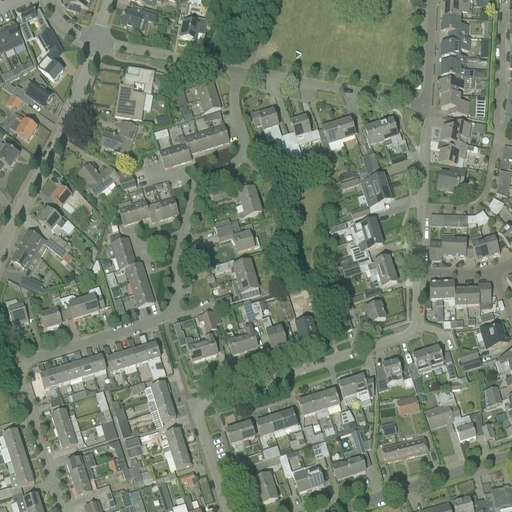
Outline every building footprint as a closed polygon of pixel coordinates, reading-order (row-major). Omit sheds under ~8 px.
[(64,0),(63,7),(65,12),(75,15),(77,9),(80,9),(87,12),(90,0),(64,0)] [(443,14),(442,21),(459,22),(459,15),(467,16),(468,3),(454,2),(454,8),(441,7),(441,14),(443,14)] [(32,10),(17,16),(20,22),(17,23),(16,22),(16,23),(25,45),(33,41),(26,25),(36,21),(40,30),(44,28),(41,20),(42,20),(37,10),(38,14),(34,15),(32,10)] [(158,17),(141,12),(139,18),(125,13),(120,28),(137,34),(141,22),(155,26),(158,17)] [(183,24),(180,40),(196,44),(197,37),(204,38),(207,23),(197,21),(196,25),(191,24),(191,26),(183,24)] [(459,22),(442,21),(442,28),(440,27),(440,34),(452,35),(452,41),(453,41),(466,41),(466,29),(459,28),(459,22)] [(4,30),(13,52),(23,47),(14,25),(4,30)] [(0,31),(0,47),(4,56),(13,52),(4,30),(0,31)] [(47,59),(37,69),(38,71),(53,84),(63,73),(53,65),(62,54),(50,32),(49,32),(46,33),(47,34),(42,36),(49,49),(43,52),(47,59)] [(441,60),(448,60),(458,60),(458,53),(467,54),(468,41),(466,41),(453,41),(453,46),(441,46),(441,60)] [(480,61),(488,61),(488,43),(480,43),(480,61)] [(448,60),(447,65),(441,65),(441,79),(451,79),(466,80),(466,79),(473,79),(473,73),(464,72),(465,60),(458,60),(448,60)] [(27,65),(21,68),(21,69),(23,74),(29,70),(27,65)] [(129,89),(128,95),(145,97),(145,98),(150,99),(153,84),(154,74),(139,72),(138,79),(124,76),(122,88),(129,89)] [(485,80),(485,72),(473,72),(473,80),(485,80)] [(16,90),(11,97),(21,104),(27,108),(31,102),(43,110),(47,105),(48,106),(52,100),(50,99),(51,98),(44,93),(46,89),(38,79),(33,87),(26,97),(21,94),(16,90)] [(439,98),(441,98),(456,99),(456,98),(456,92),(465,93),(466,80),(451,79),(451,85),(439,84),(439,98)] [(195,89),(200,103),(216,98),(212,84),(195,89)] [(122,88),(119,87),(113,119),(141,124),(145,98),(145,97),(128,95),(129,89),(122,88)] [(176,94),(180,109),(186,107),(185,103),(186,102),(183,92),(176,94)] [(11,97),(4,107),(15,114),(21,104),(11,97)] [(216,98),(200,103),(204,116),(220,111),(216,98)] [(441,98),(441,111),(452,112),(452,118),(462,118),(467,119),(467,106),(458,105),(459,99),(456,98),(456,99),(441,98)] [(255,130),(261,128),(263,134),(264,134),(267,145),(275,143),(275,144),(282,142),(281,139),(277,130),(278,130),(272,113),(265,116),(265,113),(251,117),(255,130)] [(15,136),(19,139),(27,144),(36,131),(31,127),(32,125),(26,121),(25,123),(18,118),(9,131),(15,136)] [(168,125),(166,118),(156,121),(157,128),(168,125)] [(503,124),(502,131),(511,132),(511,119),(504,118),(503,124)] [(304,120),(290,125),(293,135),(295,142),(303,139),(306,146),(320,142),(319,140),(317,133),(310,136),(307,129),(304,120)] [(349,122),(336,127),(341,143),(354,139),(352,132),(349,122)] [(379,127),(378,127),(383,143),(389,141),(391,148),(401,145),(398,136),(395,136),(391,123),(384,125),(384,124),(378,126),(379,127)] [(440,144),(448,146),(457,147),(458,140),(467,141),(469,127),(451,124),(450,131),(442,130),(440,144)] [(100,148),(109,151),(114,153),(113,155),(127,159),(136,130),(130,128),(120,125),(118,132),(120,133),(118,140),(104,135),(100,148)] [(328,129),(322,131),(325,138),(329,153),(330,154),(343,150),(341,143),(336,127),(334,127),(333,126),(328,127),(328,129)] [(364,132),(367,141),(370,148),(383,143),(378,127),(377,127),(376,126),(371,128),(371,129),(364,132)] [(224,129),(210,133),(215,149),(229,145),(224,129)] [(168,140),(166,133),(159,135),(162,142),(168,140)] [(210,133),(197,137),(202,153),(215,149),(210,133)] [(197,137),(183,141),(185,147),(186,147),(189,158),(202,153),(197,137)] [(296,166),(290,148),(286,137),(281,139),(282,142),(275,144),(278,154),(284,152),(289,168),(296,166)] [(0,173),(4,167),(9,171),(18,157),(5,149),(0,145),(0,173)] [(297,146),(290,148),(296,166),(302,163),(297,148),(297,146)] [(437,166),(447,168),(455,169),(456,161),(463,162),(465,152),(476,154),(477,151),(457,147),(448,146),(446,154),(440,153),(437,166)] [(186,147),(185,147),(172,151),(177,168),(191,163),(189,158),(186,147)] [(511,151),(504,150),(503,154),(502,161),(511,162),(511,151)] [(172,151),(159,155),(164,172),(177,168),(172,151)] [(329,153),(324,155),(324,156),(328,169),(334,168),(330,154),(329,153)] [(328,169),(324,156),(321,157),(323,163),(320,164),(322,169),(320,170),(321,172),(328,169)] [(374,156),(367,158),(372,174),(379,172),(374,156)] [(372,174),(367,158),(361,160),(366,176),(372,174)] [(402,158),(393,161),(389,162),(391,169),(404,164),(402,158)] [(500,171),(507,172),(508,162),(502,161),(500,171)] [(89,167),(78,176),(88,188),(86,189),(95,200),(117,181),(122,193),(135,189),(132,179),(120,172),(115,177),(109,170),(98,179),(89,167)] [(456,196),(458,188),(461,189),(464,173),(450,171),(449,178),(439,176),(436,192),(456,196)] [(499,174),(497,187),(508,189),(510,176),(499,174)] [(362,191),(364,198),(389,190),(386,179),(383,180),(383,178),(361,186),(363,191),(362,191)] [(352,181),(340,185),(341,191),(354,187),(354,188),(360,186),(358,179),(352,181)] [(236,189),(238,196),(237,196),(241,208),(257,204),(253,191),(251,192),(249,185),(236,189)] [(497,187),(495,196),(506,200),(508,189),(497,187)] [(61,190),(51,202),(61,211),(65,206),(78,216),(84,219),(91,210),(87,205),(75,192),(71,198),(61,190)] [(389,190),(364,198),(366,205),(367,205),(369,210),(391,203),(390,202),(393,201),(389,190)] [(227,200),(224,193),(211,197),(213,204),(227,200)] [(494,196),(492,201),(502,205),(504,200),(494,196)] [(173,201),(160,206),(165,222),(178,218),(173,201)] [(493,201),(488,210),(497,218),(503,207),(493,201)] [(145,204),(131,208),(137,224),(149,220),(147,210),(145,204)] [(236,209),(236,210),(239,222),(245,220),(245,221),(261,216),(257,204),(241,208),(236,209)] [(160,206),(147,210),(149,220),(151,226),(165,222),(160,206)] [(118,212),(120,219),(123,229),(137,224),(131,208),(118,212)] [(366,210),(350,215),(352,223),(369,218),(366,210)] [(38,224),(46,230),(51,234),(57,239),(63,232),(61,231),(65,227),(60,223),(60,222),(47,212),(38,224)] [(482,214),(474,219),(478,230),(488,223),(482,214)] [(429,229),(430,229),(442,230),(442,218),(430,218),(429,229)] [(442,218),(442,230),(454,230),(454,219),(442,218)] [(454,219),(454,230),(466,230),(467,219),(454,219)] [(361,234),(363,240),(378,236),(374,223),(352,230),(354,236),(361,234)] [(330,236),(346,231),(344,225),(328,231),(330,236)] [(228,226),(215,230),(217,237),(230,233),(230,232),(228,226)] [(251,227),(244,229),(246,235),(253,233),(251,227)] [(498,239),(493,240),(497,253),(506,248),(508,250),(511,246),(511,236),(508,232),(508,231),(505,229),(496,237),(498,239)] [(230,233),(217,237),(219,243),(219,245),(232,241),(237,256),(244,254),(253,251),(251,242),(249,236),(241,238),(239,230),(238,230),(230,232),(230,233)] [(27,234),(19,250),(35,258),(42,246),(43,243),(36,239),(27,234)] [(53,236),(49,242),(67,255),(71,250),(53,236)] [(358,244),(360,248),(358,249),(348,253),(350,259),(351,259),(353,265),(357,263),(367,260),(365,253),(382,248),(378,236),(363,240),(364,242),(358,244)] [(465,248),(465,260),(474,260),(475,264),(487,261),(482,244),(480,238),(466,243),(465,248)] [(493,240),(482,244),(487,261),(499,257),(497,253),(493,240)] [(111,247),(115,260),(131,255),(127,241),(111,247)] [(46,245),(44,248),(46,249),(52,254),(68,267),(73,260),(67,255),(49,242),(46,245)] [(441,242),(441,245),(440,260),(441,260),(453,260),(453,243),(441,242)] [(453,243),(453,260),(465,261),(465,260),(465,248),(466,243),(453,243)] [(441,245),(430,245),(429,245),(428,263),(441,264),(441,260),(440,260),(441,245)] [(19,250),(10,265),(19,269),(26,273),(35,258),(19,250)] [(89,254),(94,258),(97,253),(92,250),(89,254)] [(131,255),(115,260),(119,273),(125,272),(135,268),(131,255)] [(332,265),(334,271),(353,265),(351,259),(350,259),(332,265)] [(388,261),(366,268),(366,267),(358,268),(360,274),(368,273),(370,280),(392,273),(388,261)] [(102,264),(103,271),(111,269),(110,262),(102,264)] [(80,272),(85,276),(92,267),(87,263),(80,272)] [(95,263),(92,273),(93,274),(93,276),(98,274),(97,273),(100,272),(97,263),(95,263)] [(357,263),(353,265),(334,271),(336,277),(359,269),(357,263)] [(233,264),(222,267),(212,270),(215,277),(230,273),(231,276),(235,275),(237,283),(254,278),(249,264),(234,269),(233,264)] [(135,268),(125,272),(129,284),(145,279),(141,266),(135,268)] [(18,287),(23,273),(18,270),(12,284),(18,287)] [(74,274),(80,281),(84,277),(77,271),(74,274)] [(371,293),(363,295),(363,297),(351,301),(353,307),(365,303),(380,298),(378,291),(396,285),(392,273),(370,280),(372,286),(369,287),(371,293)] [(206,279),(208,286),(215,284),(213,277),(206,279)] [(254,278),(237,283),(241,297),(237,298),(239,303),(259,297),(254,278)] [(145,279),(129,284),(133,298),(149,292),(145,279)] [(23,280),(20,287),(29,291),(38,295),(43,297),(51,294),(45,292),(40,290),(41,288),(32,284),(28,282),(23,280)] [(453,284),(441,285),(441,303),(442,303),(447,303),(448,308),(453,308),(454,308),(453,292),(453,284)] [(423,300),(423,312),(429,312),(429,304),(435,303),(436,309),(442,308),(442,303),(441,303),(441,285),(429,286),(429,300),(423,300)] [(477,287),(477,291),(478,306),(490,305),(489,287),(477,287)] [(117,288),(110,290),(113,300),(114,300),(120,298),(117,288)] [(89,300),(81,303),(86,319),(98,315),(97,313),(105,311),(98,291),(90,293),(88,296),(89,300)] [(465,291),(453,292),(454,308),(453,308),(453,310),(466,309),(465,291)] [(477,291),(465,291),(466,309),(478,309),(478,306),(477,291)] [(149,292),(133,298),(137,311),(154,306),(149,292)] [(279,298),(281,303),(284,313),(287,323),(294,321),(291,311),(286,296),(279,298)] [(213,303),(214,304),(216,311),(231,306),(228,298),(213,303)] [(68,299),(60,302),(62,311),(63,311),(69,309),(73,323),(86,319),(81,303),(76,304),(75,301),(74,299),(69,299),(68,299)] [(367,319),(358,322),(360,329),(385,322),(380,306),(379,306),(377,299),(365,303),(367,310),(365,311),(367,319)] [(28,301),(26,302),(16,305),(18,310),(7,313),(13,331),(28,326),(26,319),(33,317),(28,301)] [(48,315),(40,318),(44,332),(45,331),(46,333),(53,331),(52,329),(60,327),(59,324),(66,322),(63,311),(62,311),(60,302),(59,302),(59,301),(54,302),(55,305),(53,305),(54,308),(48,310),(47,312),(48,315)] [(120,302),(114,303),(116,310),(122,308),(120,302)] [(125,314),(132,312),(129,303),(122,305),(125,314)] [(243,305),(242,306),(249,328),(256,326),(255,322),(253,316),(250,307),(249,303),(243,305)] [(264,303),(250,307),(253,316),(255,322),(262,319),(260,313),(267,311),(264,303)] [(345,309),(338,311),(346,334),(352,332),(345,309)] [(220,326),(216,314),(211,315),(216,333),(216,332),(215,328),(220,326)] [(216,332),(210,316),(196,320),(198,325),(204,324),(207,332),(210,334),(216,332)] [(479,320),(481,326),(493,322),(491,316),(479,320)] [(262,322),(268,342),(271,352),(285,347),(284,342),(285,342),(284,340),(283,341),(280,331),(272,333),(268,320),(262,322)] [(294,323),(297,333),(300,343),(315,338),(310,322),(303,324),(302,321),(294,323)] [(182,333),(181,334),(178,326),(173,328),(180,349),(186,347),(192,366),(205,362),(200,347),(197,340),(191,342),(190,340),(185,341),(182,333)] [(479,331),(483,343),(485,351),(489,349),(489,350),(507,345),(505,338),(504,339),(500,329),(487,333),(486,329),(479,331)] [(246,339),(240,341),(244,356),(257,352),(250,330),(244,332),(246,339)] [(206,345),(200,347),(205,362),(217,358),(212,343),(217,342),(215,335),(214,334),(210,336),(210,335),(204,337),(206,345)] [(225,338),(229,350),(232,360),(244,356),(240,341),(234,343),(231,336),(225,338)] [(155,347),(143,350),(147,365),(153,383),(165,379),(163,373),(156,375),(153,363),(160,361),(155,347)] [(430,353),(425,354),(431,373),(443,369),(445,369),(449,383),(456,381),(448,355),(439,357),(436,348),(430,350),(430,353)] [(143,350),(130,354),(135,369),(147,365),(143,350)] [(459,358),(461,366),(477,360),(475,353),(459,358)] [(130,354),(118,358),(123,373),(135,369),(130,354)] [(431,373),(425,354),(419,356),(418,354),(411,356),(415,368),(418,377),(431,373)] [(511,356),(497,361),(498,365),(494,366),(498,376),(508,373),(511,371),(511,356)] [(106,362),(109,371),(111,376),(123,373),(118,358),(106,362)] [(101,359),(88,363),(93,377),(105,373),(101,359)] [(477,360),(461,366),(464,374),(480,369),(477,360)] [(88,363),(76,366),(81,381),(93,377),(88,363)] [(384,375),(376,378),(378,395),(387,392),(386,387),(402,382),(396,363),(382,368),(384,375)] [(76,366),(64,370),(69,385),(81,381),(76,366)] [(64,370),(52,374),(57,389),(69,385),(64,370)] [(57,389),(52,374),(40,378),(45,393),(57,389)] [(354,381),(350,382),(355,398),(357,405),(373,400),(372,382),(364,384),(362,378),(362,379),(361,377),(354,379),(354,381)] [(109,380),(113,391),(118,390),(116,384),(115,385),(113,379),(109,380)] [(411,380),(403,382),(405,390),(412,389),(411,380)] [(496,390),(484,393),(482,394),(481,388),(484,387),(482,381),(477,383),(479,389),(479,404),(485,402),(498,398),(496,390)] [(350,382),(338,386),(341,396),(343,402),(343,401),(345,406),(346,408),(357,405),(355,398),(350,382)] [(418,383),(411,385),(415,398),(423,397),(418,383)] [(103,387),(104,394),(112,392),(111,385),(103,387)] [(143,386),(130,390),(132,397),(144,393),(146,393),(145,391),(143,386)] [(155,389),(150,390),(154,402),(168,398),(167,396),(170,395),(168,390),(166,390),(164,386),(155,389)] [(326,395),(322,397),(327,412),(339,408),(334,393),(333,393),(331,391),(327,393),(326,395)] [(85,393),(79,395),(81,402),(87,400),(85,393)] [(451,393),(441,394),(447,412),(448,411),(452,422),(453,424),(460,445),(475,440),(473,433),(474,433),(475,429),(481,427),(480,414),(468,419),(460,421),(451,393)] [(424,415),(426,420),(429,429),(436,427),(437,429),(453,424),(452,422),(448,411),(447,412),(441,394),(433,395),(438,410),(424,415)] [(108,412),(103,395),(95,397),(101,414),(102,414),(108,412)] [(322,397),(310,400),(315,416),(327,412),(322,397)] [(168,398),(154,402),(157,414),(172,409),(168,398)] [(498,398),(485,402),(485,411),(501,406),(498,398)] [(419,414),(416,399),(396,404),(399,419),(419,414)] [(298,404),(301,414),(303,420),(315,416),(310,400),(298,404)] [(61,401),(59,401),(49,404),(51,411),(63,408),(61,401)] [(117,403),(111,405),(114,414),(120,412),(117,403)] [(172,409),(157,414),(161,426),(166,424),(175,421),(172,409)] [(120,412),(114,414),(118,426),(124,424),(127,423),(123,411),(120,412)] [(97,416),(100,428),(112,424),(108,412),(102,414),(101,414),(97,416)] [(284,416),(280,417),(285,433),(286,436),(289,435),(290,434),(289,431),(297,429),(292,414),(291,414),(291,412),(283,414),(284,416)] [(74,418),(67,420),(65,413),(51,418),(54,429),(68,425),(75,423),(74,418)] [(280,417),(268,421),(273,437),(285,433),(280,417)] [(256,425),(259,434),(261,441),(273,437),(268,421),(256,425)] [(323,430),(326,439),(334,436),(330,422),(327,423),(329,429),(323,430)] [(68,425),(54,429),(58,441),(79,435),(75,423),(69,425),(68,425)] [(124,424),(118,426),(123,441),(123,442),(132,439),(127,423),(124,424)] [(354,423),(347,426),(351,436),(352,436),(358,434),(363,432),(362,428),(365,427),(364,424),(358,425),(360,429),(356,430),(354,423)] [(112,424),(100,428),(94,430),(97,439),(103,437),(106,444),(117,440),(112,424)] [(249,425),(237,429),(242,444),(242,445),(244,450),(249,449),(247,443),(254,440),(249,425)] [(347,426),(341,427),(343,434),(334,437),(336,441),(351,436),(347,426)] [(394,436),(391,427),(381,429),(383,438),(394,436)] [(490,428),(482,430),(486,443),(494,440),(490,428)] [(242,444),(237,429),(225,433),(230,448),(242,445),(242,444)] [(311,429),(303,431),(308,445),(322,441),(320,433),(315,434),(316,438),(314,438),(311,429)] [(2,438),(6,451),(21,447),(17,433),(2,438)] [(165,438),(160,441),(163,451),(168,449),(183,445),(182,443),(184,442),(181,434),(179,435),(179,433),(169,436),(165,437),(165,438)] [(356,449),(359,455),(364,454),(362,445),(358,434),(352,436),(356,449)] [(79,435),(58,441),(62,453),(76,449),(83,447),(79,435)] [(295,442),(288,445),(290,451),(304,446),(301,436),(294,438),(295,442)] [(381,451),(382,455),(384,465),(427,455),(423,440),(381,451)] [(129,461),(134,460),(134,459),(137,458),(134,450),(140,448),(137,441),(124,445),(129,461)] [(371,442),(362,445),(364,454),(371,452),(371,442)] [(108,449),(114,452),(117,461),(123,460),(119,447),(118,443),(107,446),(108,449)] [(163,451),(162,451),(163,455),(170,454),(172,461),(186,456),(183,445),(168,449),(163,451)] [(324,445),(318,447),(322,460),(329,458),(324,445)] [(6,451),(1,453),(5,465),(10,464),(25,459),(21,447),(6,451)] [(322,460),(318,447),(311,449),(315,462),(322,460)] [(262,455),(265,464),(278,460),(280,459),(278,455),(268,458),(266,451),(261,452),(262,455)] [(290,451),(278,455),(280,459),(285,458),(291,455),(290,451)] [(65,465),(69,477),(89,470),(96,468),(94,463),(86,465),(84,459),(80,460),(78,455),(69,458),(71,463),(65,465)] [(247,460),(248,464),(250,469),(262,465),(265,464),(262,455),(247,460)] [(186,456),(172,461),(176,473),(180,471),(190,468),(186,456)] [(353,463),(346,466),(351,479),(365,475),(359,458),(359,457),(357,458),(352,460),(353,463)] [(285,458),(280,459),(278,460),(280,467),(285,481),(292,478),(285,458)] [(10,464),(14,477),(29,472),(25,459),(10,464)] [(117,461),(112,463),(108,464),(112,476),(116,474),(122,473),(127,471),(123,460),(117,461)] [(134,460),(129,461),(133,473),(138,471),(141,470),(139,463),(136,464),(134,460)] [(265,464),(267,471),(280,467),(278,460),(265,464)] [(297,471),(294,460),(288,461),(291,473),(297,471)] [(250,469),(248,464),(236,468),(238,473),(250,469)] [(331,467),(333,474),(337,484),(351,479),(346,466),(339,468),(338,464),(331,467)] [(316,467),(304,471),(311,492),(323,488),(316,467)] [(89,470),(69,477),(73,488),(93,482),(89,470)] [(127,471),(122,473),(124,482),(130,480),(127,471)] [(138,471),(133,473),(139,493),(176,481),(174,475),(164,478),(165,480),(152,484),(149,473),(140,475),(138,471)] [(304,471),(291,475),(298,496),(311,492),(304,471)] [(9,478),(13,491),(18,489),(18,490),(33,486),(29,472),(14,477),(9,478)] [(192,476),(176,481),(178,487),(186,484),(187,489),(193,488),(192,482),(194,482),(192,476)] [(253,483),(257,495),(273,490),(269,477),(253,483)] [(93,482),(73,488),(77,500),(91,496),(91,495),(94,494),(96,500),(97,500),(110,496),(108,489),(96,492),(93,482)] [(280,488),(280,491),(284,500),(290,498),(286,486),(280,488)] [(491,496),(483,498),(484,502),(486,511),(495,511),(499,511),(500,509),(508,508),(510,509),(511,509),(511,511),(511,489),(504,491),(503,490),(490,493),(491,496)] [(5,492),(0,493),(0,501),(11,498),(10,492),(9,490),(5,492)] [(273,490),(257,495),(261,507),(277,502),(273,490)] [(171,511),(166,494),(159,496),(164,511),(171,511)] [(83,511),(105,511),(114,509),(110,496),(97,500),(96,500),(88,503),(90,509),(83,511)] [(23,502),(16,504),(17,511),(31,511),(41,509),(37,497),(23,502)] [(189,499),(182,501),(185,511),(192,511),(191,507),(192,507),(189,499)] [(452,505),(453,511),(471,511),(471,510),(477,509),(474,499),(469,501),(468,501),(452,505)] [(175,511),(185,511),(182,501),(176,503),(178,511),(175,511)] [(143,511),(140,502),(133,505),(135,511),(143,511)]
